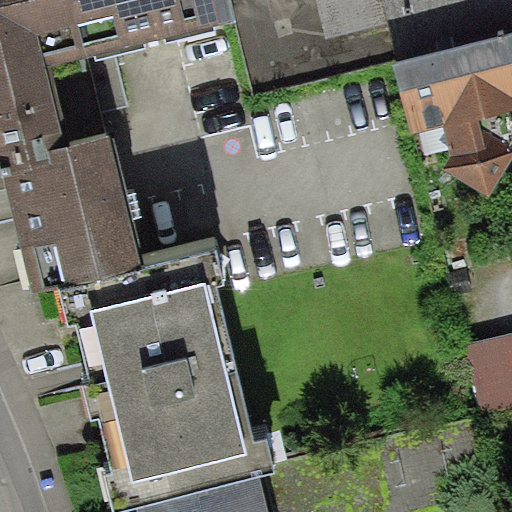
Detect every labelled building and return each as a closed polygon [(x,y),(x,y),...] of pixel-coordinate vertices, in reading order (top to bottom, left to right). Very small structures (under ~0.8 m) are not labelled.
[(0,0),(0,153),(65,136),(44,58),(76,52),(62,0),(0,0)] [(62,0),(76,52),(223,15),(219,0),(62,0)] [(511,27),(386,57),(407,135),(441,129),(450,165),(483,199),(505,148),(496,114),(511,109),(511,27)] [(58,270),(138,247),(103,125),(65,136),(0,153),(0,184),(27,279),(58,270)] [(138,247),(58,270),(116,495),(255,459),(287,451),(276,412),(251,418),(213,270),(229,265),(219,225),(138,247)] [(116,495),(120,511),(269,511),(255,459),(116,495)]
